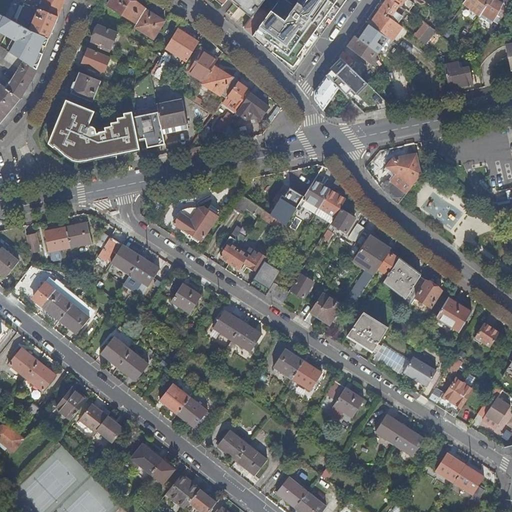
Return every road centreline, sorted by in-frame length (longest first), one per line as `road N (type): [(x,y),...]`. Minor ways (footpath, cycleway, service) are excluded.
road 1 (residential): [(511,479),(502,464),(135,224),(122,184)]
road 2 (residential): [(261,511),(0,301)]
road 3 (residential): [(511,310),(393,221),(327,141)]
road 4 (tertiary): [(327,141),(122,184)]
road 5 (tertiary): [(511,101),(327,141)]
road 6 (residential): [(184,0),(231,31),(300,97)]
road 7 (residential): [(74,0),(14,138)]
road 8 (tertiary): [(122,184),(0,210)]
